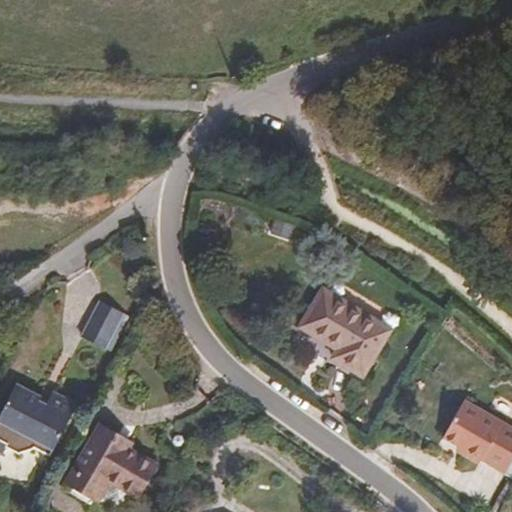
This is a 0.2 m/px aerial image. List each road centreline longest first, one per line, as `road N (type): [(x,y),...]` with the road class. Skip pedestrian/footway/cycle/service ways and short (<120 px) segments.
road 1 (tertiary): [(180,177),(174,251),(196,327),(223,364),(417,511)]
road 2 (tertiary): [(511,4),(252,97),(197,140),(180,177)]
road 3 (track): [(511,266),(374,163),(301,126)]
road 4 (residential): [(0,300),(180,177)]
